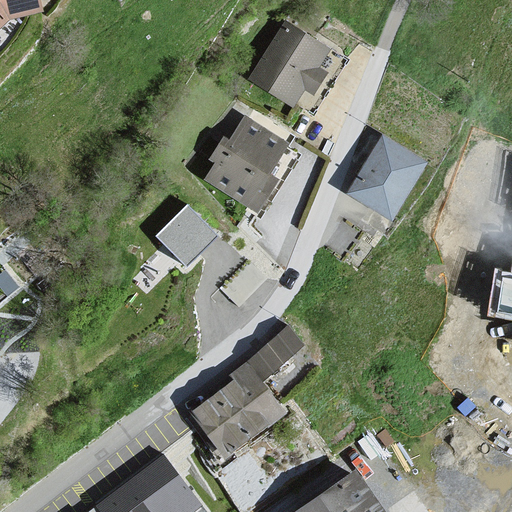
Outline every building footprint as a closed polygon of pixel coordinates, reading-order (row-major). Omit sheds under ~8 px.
[(0,0),(0,24),(8,17),(40,6),(38,0),(0,0)] [(287,22),(252,79),(293,104),(303,87),(313,93),(326,73),(318,69),(331,49),(287,22)] [(217,166),(209,178),(257,208),(291,155),(281,149),(284,143),(247,120),(233,142),(224,136),(208,160),(217,166)] [(385,137),(351,192),(391,217),(426,162),(385,137)] [(188,203),(155,236),(186,266),(219,234),(188,203)] [(5,268),(0,271),(0,285),(7,294),(18,284),(5,268)] [(511,274),(498,273),(491,315),(511,318),(511,274)] [(234,380),(190,414),(224,457),(285,410),(263,381),(306,348),(289,327),(229,374),(234,380)] [(208,511),(161,451),(82,511),(208,511)] [(383,511),(355,469),(289,511),(383,511)]
